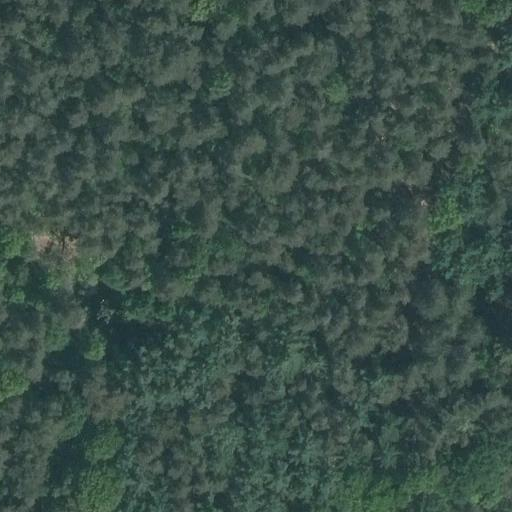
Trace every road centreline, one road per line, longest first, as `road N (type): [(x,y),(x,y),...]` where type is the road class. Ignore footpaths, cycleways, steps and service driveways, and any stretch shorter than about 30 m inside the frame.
road 1 (track): [(511,360),(0,213)]
road 2 (track): [(487,0),(400,326)]
road 3 (track): [(292,511),(511,419)]
